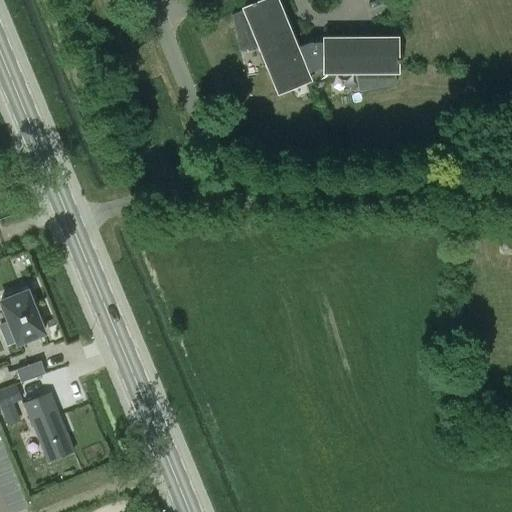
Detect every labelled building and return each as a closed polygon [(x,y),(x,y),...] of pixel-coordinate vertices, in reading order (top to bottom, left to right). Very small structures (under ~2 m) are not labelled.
[(239,11),(232,14),(239,50),(258,45),(278,92),(309,79),(309,78),(323,72),(355,72),(359,91),(395,85),(394,72),(397,72),(397,38),(378,38),(323,38),(323,43),(307,42),(296,48),(276,0),(260,0),(242,7),(243,9),(239,11)] [(0,301),(8,322),(0,325),(0,326),(7,344),(16,341),(17,343),(43,333),(26,291),(21,293),(20,290),(4,296),(5,299),(0,301)] [(45,374),(40,361),(16,369),(20,382),(45,374)] [(0,390),(0,404),(8,425),(20,421),(13,403),(21,399),(15,385),(0,390)] [(72,450),(47,391),(23,400),(48,460),(72,450)] [(0,440),(9,438),(6,427),(0,428),(0,440)] [(12,448),(0,451),(0,466),(16,463),(12,448)] [(0,480),(6,498),(30,490),(22,466),(0,473),(0,480)]
